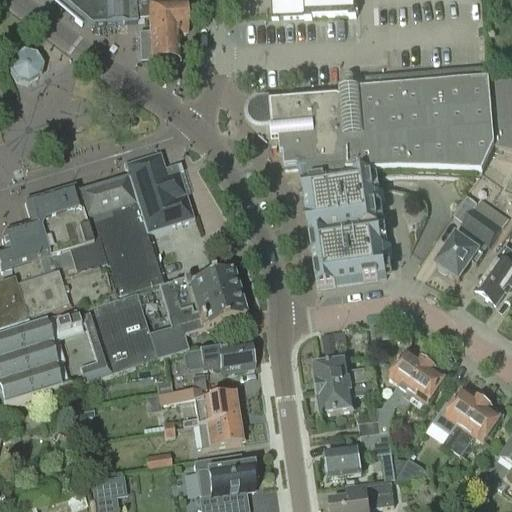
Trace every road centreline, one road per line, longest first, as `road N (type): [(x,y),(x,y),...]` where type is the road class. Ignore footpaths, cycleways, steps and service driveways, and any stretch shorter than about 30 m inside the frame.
road 1 (residential): [(511,371),(419,309),(281,322)]
road 2 (residential): [(192,129),(15,0)]
road 3 (residential): [(281,322),(259,220),(192,129)]
road 4 (residential): [(298,511),(281,322)]
road 5 (residential): [(192,129),(219,74),(215,0)]
